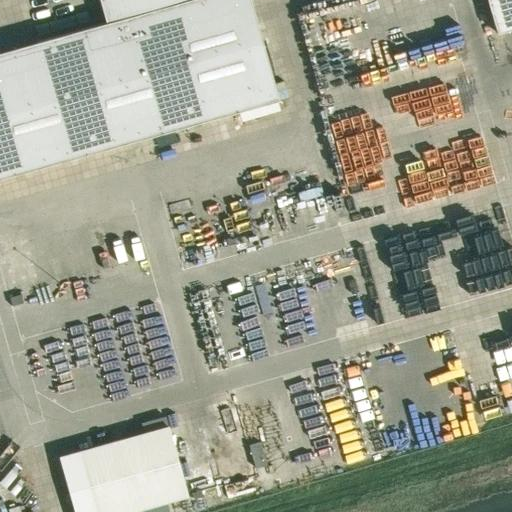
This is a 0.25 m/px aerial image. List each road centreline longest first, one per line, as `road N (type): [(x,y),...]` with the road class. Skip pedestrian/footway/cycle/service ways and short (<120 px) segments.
road 1 (unknown): [(198,393),(35,441),(53,511)]
road 2 (unknown): [(132,181),(198,393)]
road 3 (unknown): [(132,181),(278,141)]
road 4 (unknown): [(0,211),(132,181)]
